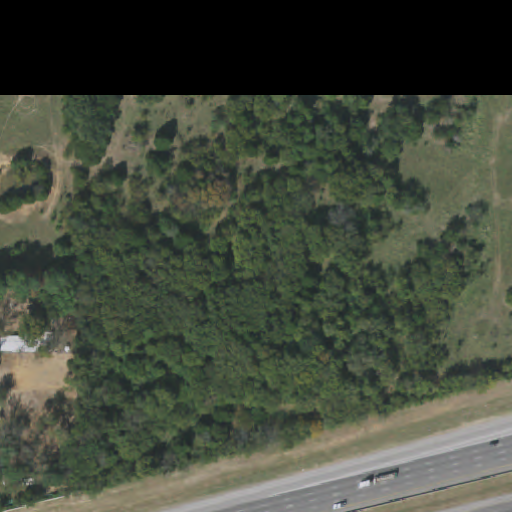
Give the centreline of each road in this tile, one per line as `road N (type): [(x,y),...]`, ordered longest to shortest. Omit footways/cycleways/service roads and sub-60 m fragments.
road 1 (motorway): [(511,424),(205,511)]
road 2 (motorway): [(511,449),(265,511)]
